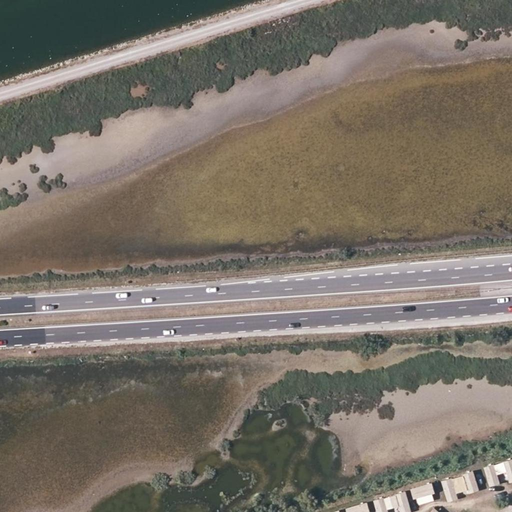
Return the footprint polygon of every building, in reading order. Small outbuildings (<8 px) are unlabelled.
[(511,458),(485,467),(491,487),(502,483),(499,474),(507,471),(511,482),(511,458)] [(474,470),(463,474),(464,475),(442,482),(448,501),(481,490),(474,470)] [(413,488),(418,505),(437,499),(432,482),(413,488)] [(407,491),(374,500),(377,511),(391,511),(391,508),(399,506),(401,511),(411,511),(413,511),(407,491)] [(370,511),(368,502),(348,507),(348,511),(370,511)]
